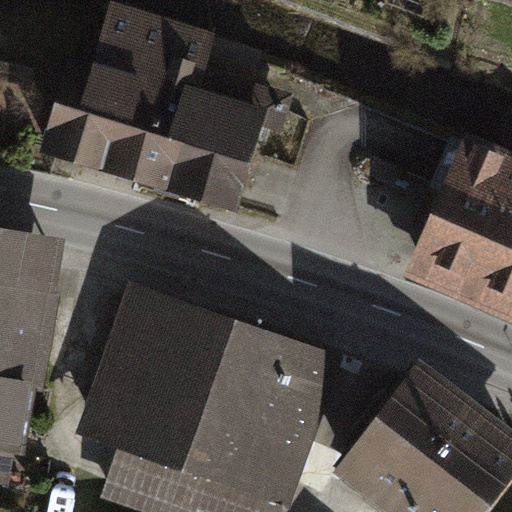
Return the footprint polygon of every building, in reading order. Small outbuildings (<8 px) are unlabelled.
[(65,98),(51,148),(141,176),(236,204),(262,119),(269,123),(278,126),(284,102),(236,82),(201,70),(210,40),(114,10),(95,72),(102,74),(92,106),(65,98)] [(511,157),(468,139),(419,253),(511,292),(511,157)] [(51,244),(0,234),(0,439),(16,443),(49,253),(51,244)] [(177,308),(141,300),(98,424),(131,441),(255,485),(302,352),(177,308)] [(473,511),(511,462),(511,446),(420,376),(351,466),(411,511),(473,511)] [(0,439),(0,478),(10,480),(16,443),(0,439)]
